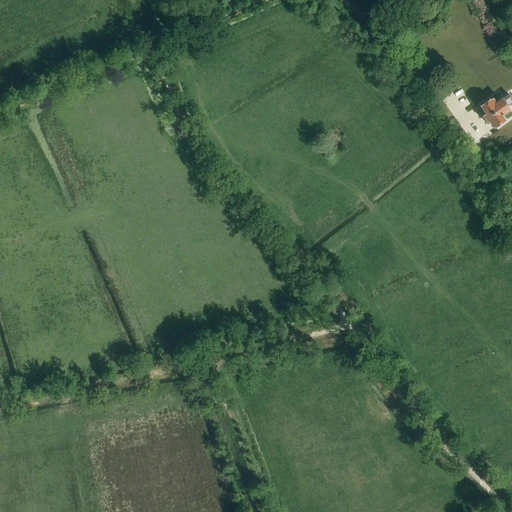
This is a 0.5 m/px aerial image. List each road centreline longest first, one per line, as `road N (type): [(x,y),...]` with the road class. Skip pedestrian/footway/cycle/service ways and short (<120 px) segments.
road 1 (track): [(347,325),(203,164),(150,50)]
road 2 (track): [(511,511),(400,394),(347,325)]
road 3 (track): [(211,362),(0,407)]
road 4 (track): [(0,111),(150,50)]
road 5 (track): [(211,362),(347,325)]
road 6 (track): [(150,50),(265,0)]
